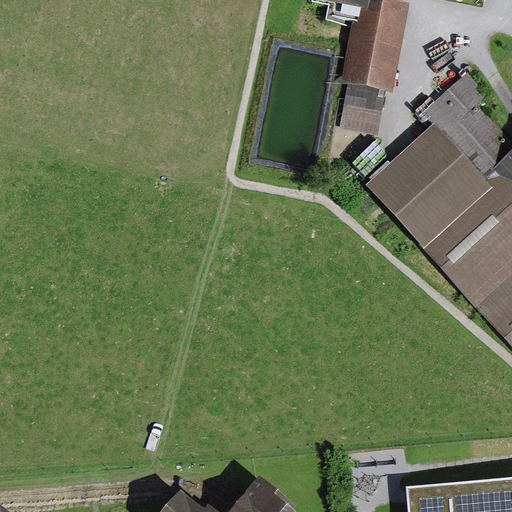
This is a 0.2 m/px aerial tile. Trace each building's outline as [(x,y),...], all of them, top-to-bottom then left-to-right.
[(312,0),(312,1),(358,9),(365,11),(366,3),(366,0),(312,0)] [(406,10),(366,3),(365,11),(358,9),(343,85),(389,94),(406,10)] [(511,165),(492,184),(441,130),(378,188),(511,330),(511,165)] [(511,511),(511,485),(408,494),(409,511),(511,511)] [(208,511),(193,499),(181,511),(279,511),(260,495),(245,511),(208,511)]
